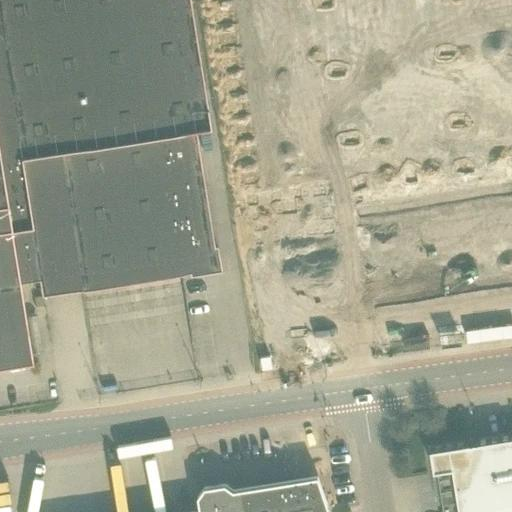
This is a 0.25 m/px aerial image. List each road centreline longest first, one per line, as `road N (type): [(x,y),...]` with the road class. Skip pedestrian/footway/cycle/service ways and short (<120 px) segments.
road 1 (tertiary): [(67,431),(360,389)]
road 2 (tertiary): [(360,389),(511,368)]
road 3 (unclassified): [(380,511),(360,389)]
